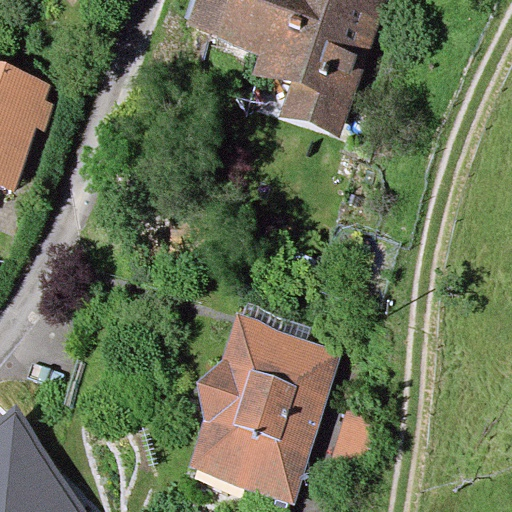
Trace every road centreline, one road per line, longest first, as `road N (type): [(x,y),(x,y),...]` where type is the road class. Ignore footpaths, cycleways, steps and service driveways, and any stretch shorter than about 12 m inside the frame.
road 1 (track): [(398,511),(418,287),(449,149),(511,31)]
road 2 (residential): [(0,346),(53,249),(144,0)]
